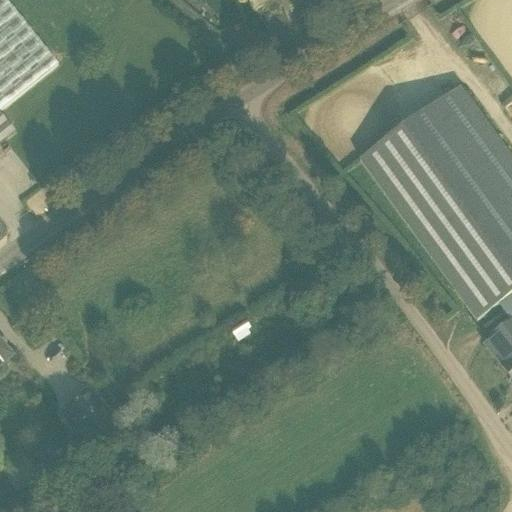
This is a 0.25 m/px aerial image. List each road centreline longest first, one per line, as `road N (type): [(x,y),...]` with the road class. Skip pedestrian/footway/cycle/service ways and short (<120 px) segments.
road 1 (unclassified): [(511,455),(419,324),(231,102)]
road 2 (unclassified): [(0,261),(231,102)]
road 3 (unclassified): [(231,102),(393,0)]
